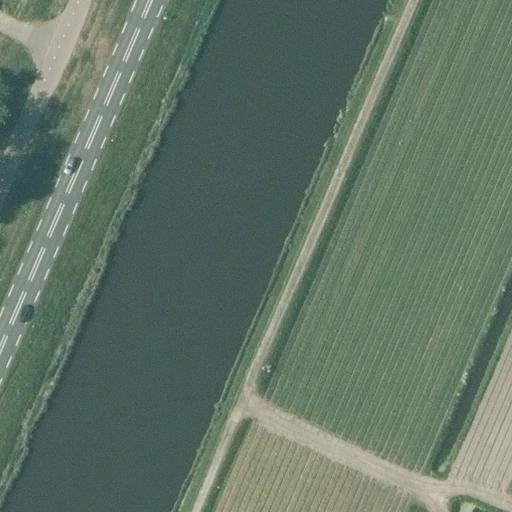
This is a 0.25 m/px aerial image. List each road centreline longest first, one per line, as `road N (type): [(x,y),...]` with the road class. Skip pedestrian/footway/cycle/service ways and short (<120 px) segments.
road 1 (track): [(194,511),(238,384),(413,0)]
road 2 (primary): [(0,350),(151,0)]
road 3 (unclassified): [(79,0),(0,186)]
